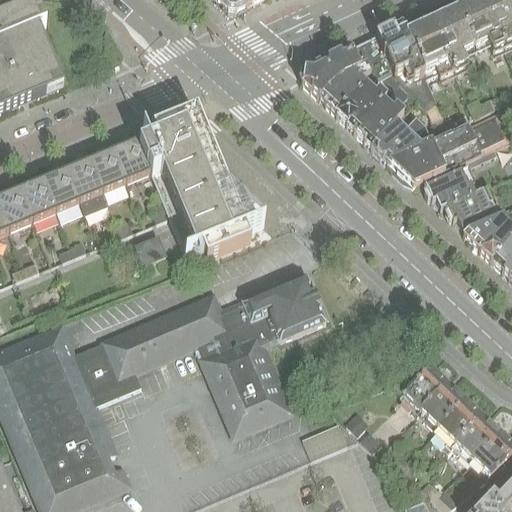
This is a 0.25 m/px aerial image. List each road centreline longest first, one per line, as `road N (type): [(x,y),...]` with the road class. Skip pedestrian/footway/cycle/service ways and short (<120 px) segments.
road 1 (secondary): [(511,359),(204,75)]
road 2 (unknown): [(218,511),(173,432),(167,410),(176,392),(213,387),(245,450),(306,427)]
road 3 (residential): [(0,159),(204,75)]
road 4 (tertiary): [(204,75),(369,0)]
